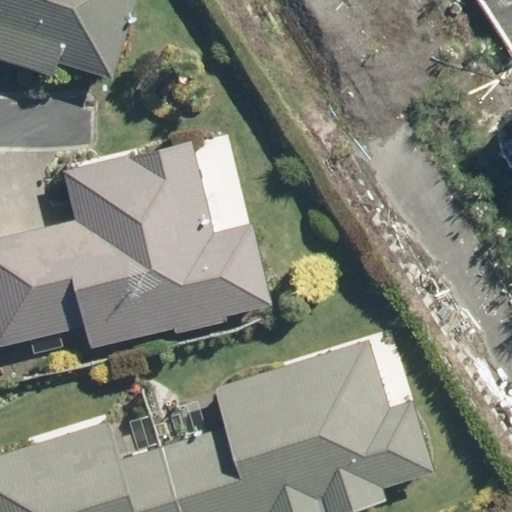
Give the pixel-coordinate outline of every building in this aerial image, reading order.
[(0,0),(0,53),(50,69),(55,54),(112,71),(133,0),(0,0)] [(511,0),(484,0),(511,44),(511,0)] [(511,92),(490,106),(511,140),(511,92)] [(211,223),(190,130),(61,161),(72,211),(0,228),(0,336),(81,318),(87,339),(171,319),(173,325),(224,313),(223,307),(271,296),(252,213),(211,223)] [(157,438),(181,511),(315,511),(384,490),(381,480),(433,463),(411,392),(388,399),(367,332),(210,381),(221,418),(157,438)] [(181,511),(157,438),(116,452),(105,413),(0,446),(0,511),(181,511)]
